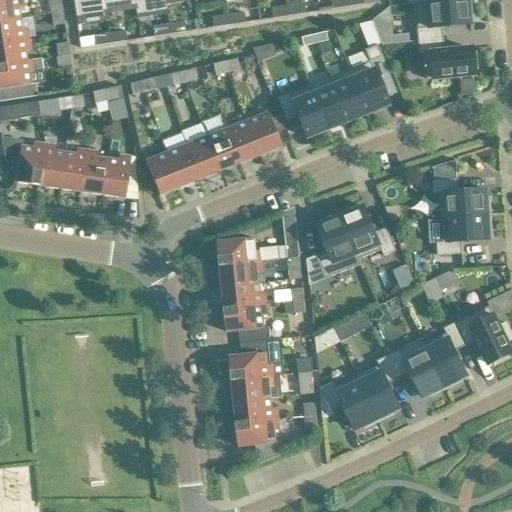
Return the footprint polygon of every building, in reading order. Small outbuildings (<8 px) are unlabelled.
[(0,0),(0,22),(20,19),(18,9),(23,8),(22,0),(0,0)] [(57,0),(49,2),(50,14),(62,13),(60,0),(57,0)] [(103,0),(72,0),(77,25),(108,20),(106,11),(105,11),(103,0)] [(103,0),(105,11),(106,11),(134,7),(135,7),(134,0),(103,0)] [(134,0),(135,7),(134,7),(136,16),(167,11),(166,2),(165,2),(164,0),(134,0)] [(348,7),(346,0),(330,0),(332,10),(348,7)] [(413,4),(417,42),(442,40),(441,27),(468,25),(467,16),(470,16),(468,0),(463,0),(419,4),(413,4)] [(303,4),(287,6),(288,16),(304,14),(303,4)] [(288,16),(287,6),(271,9),(273,19),(288,16)] [(62,13),(50,14),(52,26),(64,24),(62,13)] [(244,13),(228,15),(229,25),(245,23),(244,13)] [(229,25),(228,15),(212,18),(213,28),(229,25)] [(0,22),(0,44),(28,40),(26,29),(21,29),(20,19),(0,22)] [(184,22),(168,25),(170,35),(186,32),(184,22)] [(170,35),(168,25),(152,27),(154,37),(170,35)] [(125,31),(109,34),(111,44),(126,41),(125,31)] [(325,33),(313,35),(315,44),(327,41),(325,33)] [(111,44),(109,34),(93,36),(95,46),(111,44)] [(315,44),(313,35),(301,38),(303,47),(315,44)] [(0,44),(0,65),(26,62),(26,61),(24,52),(30,51),(28,40),(0,44)] [(442,40),(417,42),(419,55),(423,54),(426,79),(473,74),(473,70),(476,70),(474,53),(471,54),(470,49),(443,52),(442,40)] [(55,44),(57,57),(69,55),(67,43),(55,44)] [(369,62),(349,70),(366,114),(367,113),(387,105),(384,98),(396,93),(390,79),(377,45),(369,48),(364,51),(369,62)] [(26,62),(0,65),(0,89),(3,89),(5,101),(37,97),(35,84),(30,85),(28,73),(33,72),(33,71),(42,70),(40,59),(26,61),(26,62)] [(236,59),(224,62),(226,74),(238,71),(236,59)] [(226,74),(224,62),(212,65),(214,77),(226,74)] [(194,70),(182,72),(185,84),(197,82),(194,70)] [(349,70),(328,78),(332,87),(346,121),(365,114),(366,114),(349,70)] [(185,84),(182,72),(170,75),(173,87),(185,84)] [(154,78),(141,81),(144,92),(156,90),(154,78)] [(144,92),(141,81),(129,84),(132,95),(144,92)] [(310,86),(277,99),(286,121),(297,117),(305,137),(325,130),(326,130),(312,95),(313,95),(310,86)] [(116,87),(104,90),(107,101),(119,99),(116,87)] [(313,95),(312,95),(326,130),(327,129),(346,121),(332,87),(313,95)] [(107,101),(104,90),(92,92),(95,104),(107,101)] [(82,95),(69,97),(71,109),(83,107),(82,95)] [(71,109),(69,97),(57,99),(58,111),(71,109)] [(17,105),(19,119),(40,116),(38,102),(17,105)] [(267,113),(247,121),(260,155),(280,147),(267,113)] [(247,121),(226,129),(240,163),(260,155),(247,121)] [(226,129),(206,137),(219,171),(240,163),(226,129)] [(14,183),(38,186),(44,145),(33,143),(32,149),(21,147),(22,141),(2,138),(1,134),(0,134),(4,158),(5,160),(5,161),(6,162),(7,162),(8,163),(17,164),(14,183)] [(206,137),(185,146),(199,180),(219,171),(206,137)] [(38,186),(59,189),(65,153),(54,152),(55,147),(44,145),(38,186)] [(185,146),(165,154),(179,188),(199,180),(185,146)] [(59,189),(81,193),(87,151),(76,150),(75,155),(65,153),(59,189)] [(81,193),(102,196),(107,160),(97,158),(98,153),(87,151),(81,193)] [(179,188),(165,154),(145,162),(158,196),(179,188)] [(107,160),(102,196),(124,199),(130,158),(119,156),(118,161),(107,160)] [(458,180),(456,162),(434,169),(435,182),(458,180)] [(440,194),(442,219),(491,215),(490,199),(487,199),(486,191),(459,192),(458,180),(433,182),(434,195),(440,194)] [(356,208),(341,214),(359,260),(360,260),(382,251),(384,257),(396,252),(387,229),(375,233),(365,208),(357,211),(356,208)] [(359,260),(341,214),(326,220),(327,223),(319,226),(329,252),(307,260),(310,286),(311,286),(310,282),(325,276),(327,280),(362,265),(360,260),(359,260)] [(491,215),(442,219),(443,243),(437,244),(438,256),(463,255),(462,242),(490,240),(489,232),(492,232),(491,215)] [(285,234),(287,260),(300,258),(297,233),(285,234)] [(218,243),(221,267),(263,262),(262,251),(256,252),(255,239),(218,243)] [(300,258),(287,260),(288,270),(301,269),(300,258)] [(221,267),(223,288),(259,284),(258,274),(264,273),(263,262),(221,267)] [(453,272),(435,280),(441,292),(458,283),(453,272)] [(223,288),(225,310),(267,305),(266,294),(261,295),(259,284),(223,288)] [(303,288),(291,290),(292,303),(305,301),(303,288)] [(511,298),(511,293),(489,304),(490,307),(495,317),(511,308),(511,298)] [(292,303),(285,303),(286,315),(306,314),(305,301),(292,303)] [(240,332),(241,344),(271,341),(269,328),(264,328),(263,317),(268,316),(267,305),(225,310),(228,333),(240,332)] [(490,307),(456,324),(467,346),(478,341),(490,366),(494,363),(495,366),(510,359),(509,356),(511,354),(511,351),(509,345),(508,343),(511,340),(511,333),(507,323),(500,327),(499,325),(495,317),(490,307)] [(423,340),(447,390),(461,383),(460,380),(468,376),(456,352),(467,346),(456,324),(444,329),(447,335),(426,345),(423,340)] [(423,340),(389,356),(400,379),(411,373),(423,398),(431,394),(432,397),(447,390),(423,340)] [(230,357),(233,381),(275,377),(273,366),(268,366),(267,355),(272,354),(271,341),(241,344),(242,356),(230,357)] [(380,367),(358,378),(380,423),(394,415),(393,413),(401,409),(389,384),(400,379),(389,356),(377,362),(380,367)] [(299,362),(300,374),(312,373),(311,360),(299,362)] [(312,373),(300,374),(302,386),(314,384),(312,373)] [(233,381),(235,403),(271,399),(270,388),(276,388),(275,377),(233,381)] [(380,423),(358,378),(336,389),(333,383),(322,389),(333,411),(344,406),(356,431),(364,427),(365,430),(380,423)] [(322,389),(320,389),(323,421),(335,416),(333,411),(322,389)] [(235,403),(237,424),(279,420),(278,409),(272,409),(271,399),(235,403)] [(303,405),(305,417),(317,416),(316,403),(303,405)] [(317,416),(305,417),(306,429),(318,427),(317,416)] [(279,420),(237,424),(240,448),(256,446),(257,465),(283,455),(281,442),(276,443),(275,431),(280,431),(279,420)]
